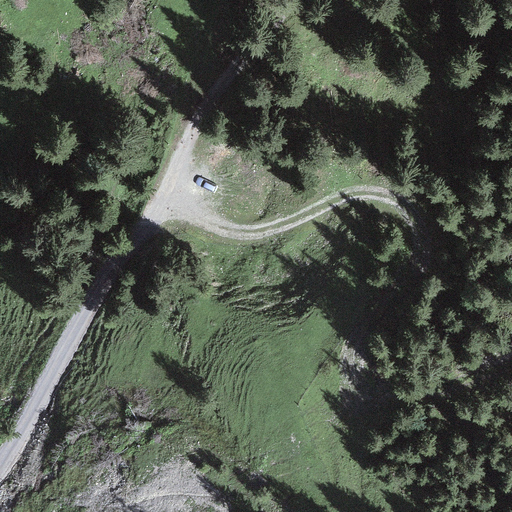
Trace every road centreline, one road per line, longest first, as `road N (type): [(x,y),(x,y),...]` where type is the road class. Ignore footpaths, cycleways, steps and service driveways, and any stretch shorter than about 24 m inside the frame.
road 1 (track): [(162,194),(243,231),(283,224),(354,193),(401,203),(426,225),(428,244),(368,313),(347,365),(352,387),(396,395),(511,363)]
road 2 (track): [(285,0),(200,121),(0,462)]
